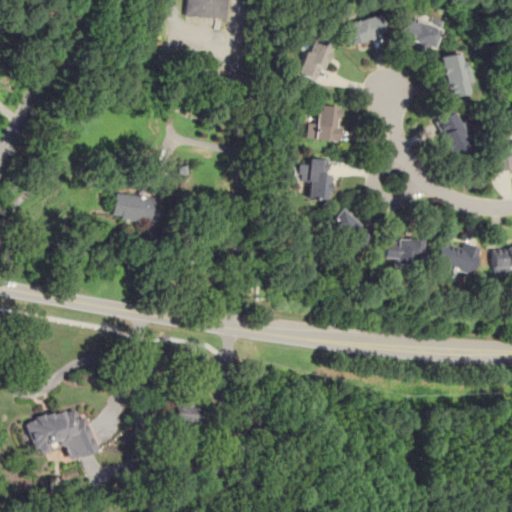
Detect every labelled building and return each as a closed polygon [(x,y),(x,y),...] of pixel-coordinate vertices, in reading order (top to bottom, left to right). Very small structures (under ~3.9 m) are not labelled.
[(224,0),(182,0),(182,15),(223,18),(224,0)] [(336,27),(343,46),(382,33),(375,13),(336,27)] [(428,51),(437,31),(403,15),(394,35),(428,51)] [(312,81),(329,46),(309,36),(292,71),(312,81)] [(460,52),(436,57),(444,97),(466,92),(464,82),(467,82),(460,52)] [(335,140),(337,106),(312,105),(311,122),(304,121),(303,139),(335,140)] [(471,143),(451,110),(429,123),(449,157),(471,143)] [(511,141),(490,145),(493,170),(511,167),(511,141)] [(305,180),(304,198),(325,199),(326,159),(305,158),(304,165),(296,165),(295,180),(305,180)] [(109,217),(155,220),(156,196),(110,194),(109,217)] [(353,249),(367,235),(337,208),(324,222),(353,249)] [(429,264),(467,275),(474,249),(436,238),(429,264)] [(418,239),(381,239),(381,262),(418,262),(418,239)] [(511,245),(489,247),(490,268),(511,267),(511,245)] [(197,423),(198,402),(153,399),(152,421),(197,423)] [(83,415),(75,417),(72,406),(21,420),(31,456),(62,447),(65,460),(93,453),(83,415)]
